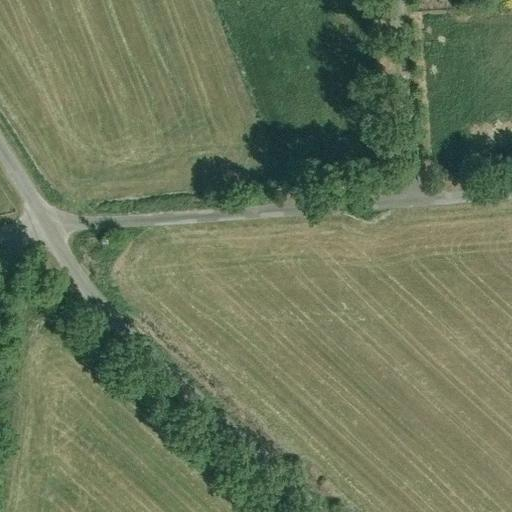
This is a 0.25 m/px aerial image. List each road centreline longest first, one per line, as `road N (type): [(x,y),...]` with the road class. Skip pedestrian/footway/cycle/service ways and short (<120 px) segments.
road 1 (unclassified): [(50,227),(511,194)]
road 2 (unclassified): [(50,227),(97,309),(312,511)]
